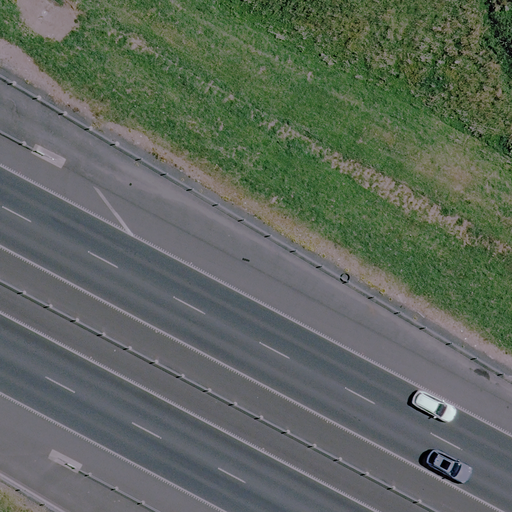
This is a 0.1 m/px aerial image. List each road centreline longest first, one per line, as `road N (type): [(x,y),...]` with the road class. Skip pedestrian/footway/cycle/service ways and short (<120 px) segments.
road 1 (motorway): [(0,198),(511,468)]
road 2 (motorway): [(312,511),(0,347)]
